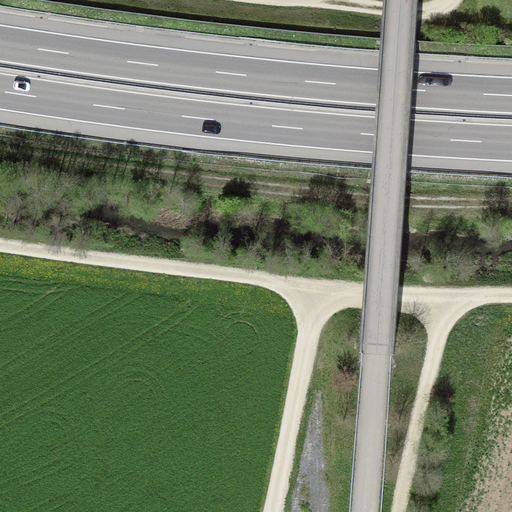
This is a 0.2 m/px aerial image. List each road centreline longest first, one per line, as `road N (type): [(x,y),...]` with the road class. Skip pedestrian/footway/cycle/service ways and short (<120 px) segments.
road 1 (track): [(511,301),(315,293),(0,246)]
road 2 (motorway): [(511,95),(361,86),(0,42)]
road 3 (motorway): [(0,91),(198,118),(511,143)]
road 4 (track): [(0,149),(148,171),(511,197)]
road 5 (unclassified): [(358,511),(400,0)]
road 6 (track): [(315,293),(273,511)]
road 7 (track): [(400,511),(441,300)]
road 8 (track): [(449,0),(425,14),(295,0)]
